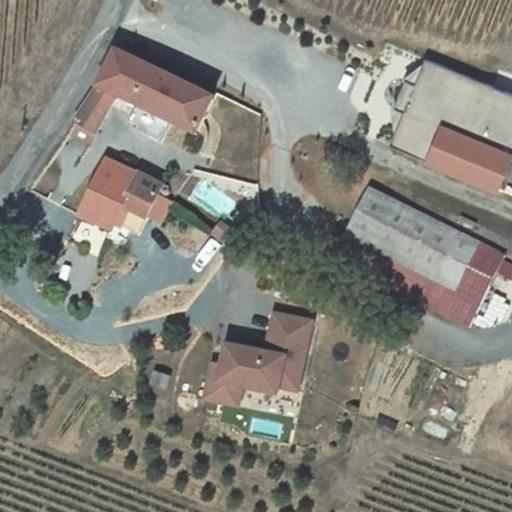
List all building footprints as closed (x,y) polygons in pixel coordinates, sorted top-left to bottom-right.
[(98,85),(74,120),(91,133),(114,93),(195,132),(212,96),(115,48),(98,85)] [(405,111),(391,144),(499,189),(511,157),(511,93),(427,59),(416,84),(407,80),(395,108),(405,111)] [(106,159),(79,214),(113,230),(117,223),(140,234),(148,217),(159,194),(163,186),(106,159)] [(507,257),(370,189),(347,235),(392,258),(379,283),(471,329),(507,257)] [(159,194),(148,217),(161,223),(172,200),(159,194)] [(220,221),(211,233),(233,250),(242,238),(220,221)] [(313,324),(276,316),(268,356),(256,353),(242,351),(228,348),(224,368),(214,366),(207,400),(234,406),(238,387),(243,388),(245,381),(282,388),(299,392),(313,324)] [(282,388),(245,381),(243,388),(280,396),(282,388)] [(243,388),(238,387),(234,406),(239,407),(243,388)]
